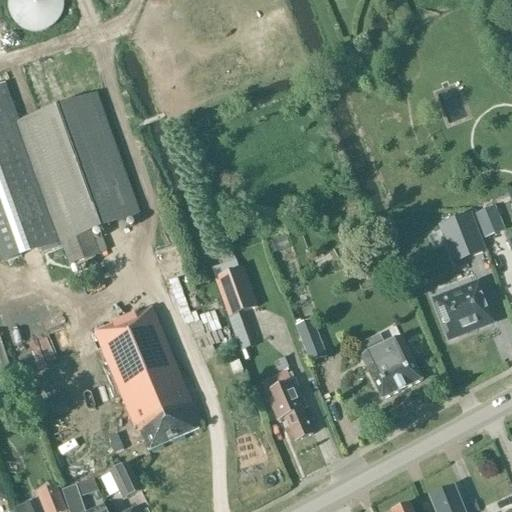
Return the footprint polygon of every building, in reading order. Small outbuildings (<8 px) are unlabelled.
[(70,266),(98,255),(91,233),(140,216),(97,96),(19,124),(70,266)] [(481,235),(501,227),(494,208),(474,216),(481,235)] [(470,214),(440,226),(454,265),(485,253),(470,214)] [(229,319),(259,309),(244,269),(240,271),(236,262),(211,271),(229,319)] [(479,290),(438,306),(452,343),(493,327),(479,290)] [(152,311),(95,335),(103,353),(134,428),(137,426),(148,452),(202,430),(160,329),(152,311)] [(311,364),(326,358),(315,328),(299,334),(311,364)] [(401,338),(384,347),(379,338),(363,346),(373,367),(367,370),(382,401),(422,382),(401,338)] [(234,376),(243,372),(239,362),(230,366),(234,376)] [(285,419),(295,443),(313,435),(303,412),(307,410),(295,382),(265,395),(277,422),(285,419)] [(128,467),(114,472),(128,499),(141,493),(128,467)] [(87,510),(103,504),(94,480),(78,486),(87,510)] [(66,511),(57,488),(40,494),(46,511),(66,511)] [(63,493),(69,511),(85,511),(77,488),(63,493)] [(463,511),(454,488),(430,498),(435,511),(463,511)]
